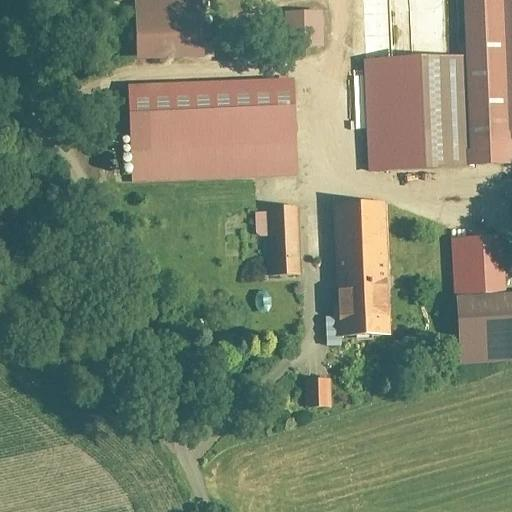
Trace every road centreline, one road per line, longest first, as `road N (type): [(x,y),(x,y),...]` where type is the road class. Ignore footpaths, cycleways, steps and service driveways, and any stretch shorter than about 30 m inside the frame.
road 1 (residential): [(511,184),(397,191),(350,169),(314,68),(81,75),(35,90)]
road 2 (residential): [(207,511),(130,275),(35,90)]
